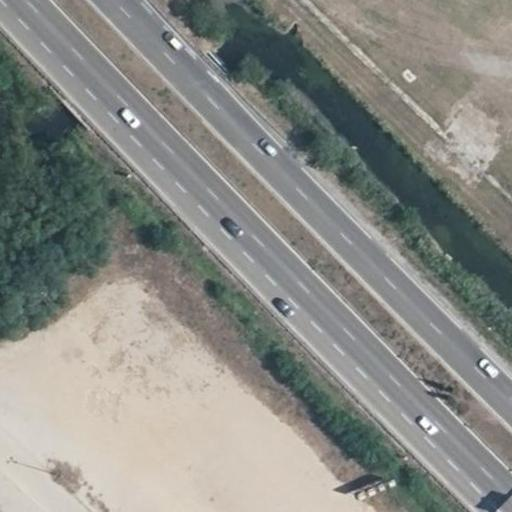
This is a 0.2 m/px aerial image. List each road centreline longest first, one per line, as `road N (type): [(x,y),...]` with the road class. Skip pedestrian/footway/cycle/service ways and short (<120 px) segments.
road 1 (trunk): [(28,0),(511,495)]
road 2 (trunk): [(511,401),(119,0)]
